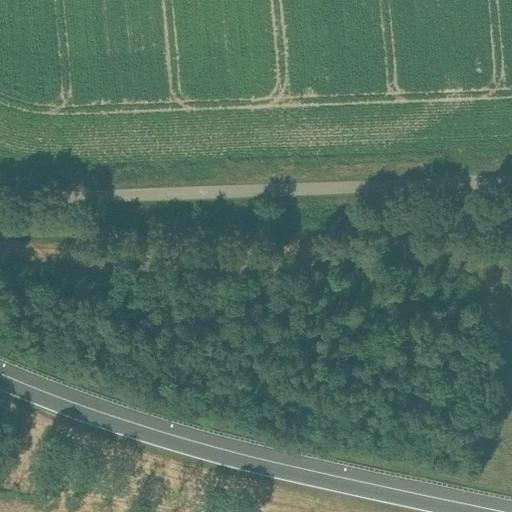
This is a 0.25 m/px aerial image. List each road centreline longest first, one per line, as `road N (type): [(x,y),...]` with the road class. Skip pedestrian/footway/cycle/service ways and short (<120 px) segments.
road 1 (unclassified): [(0,190),(69,197),(511,182)]
road 2 (motorway): [(461,511),(236,462),(0,384)]
